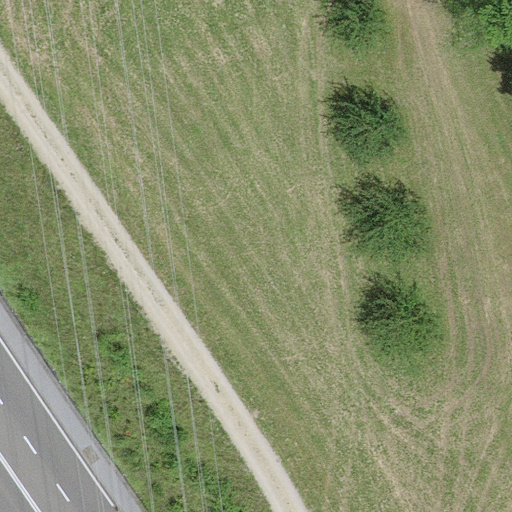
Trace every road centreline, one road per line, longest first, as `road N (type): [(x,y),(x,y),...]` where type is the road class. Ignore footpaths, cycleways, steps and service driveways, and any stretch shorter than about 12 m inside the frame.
road 1 (track): [(283,511),(0,69)]
road 2 (primary): [(0,396),(76,511)]
